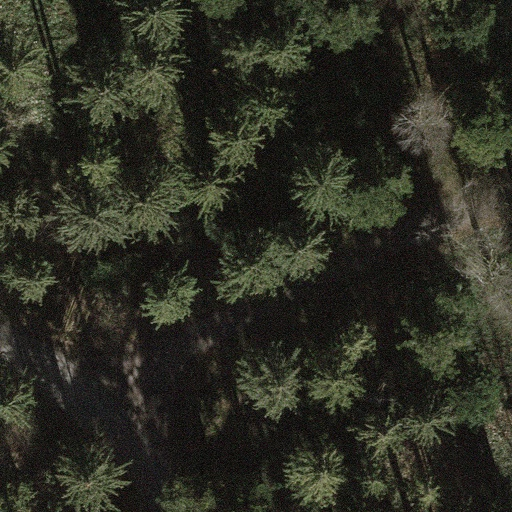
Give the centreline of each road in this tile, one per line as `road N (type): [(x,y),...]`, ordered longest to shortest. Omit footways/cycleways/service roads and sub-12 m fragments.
road 1 (track): [(54,403),(412,221),(511,188)]
road 2 (track): [(0,360),(54,403),(148,511)]
